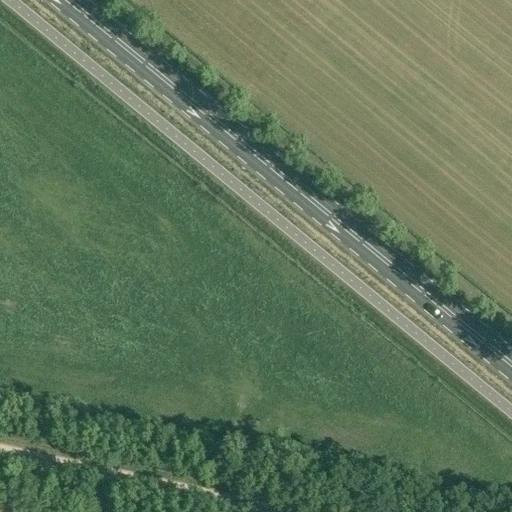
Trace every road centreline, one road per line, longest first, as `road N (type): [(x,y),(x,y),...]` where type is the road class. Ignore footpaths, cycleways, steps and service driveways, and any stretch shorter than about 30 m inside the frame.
road 1 (primary): [(511,363),(71,0)]
road 2 (track): [(0,453),(271,511)]
